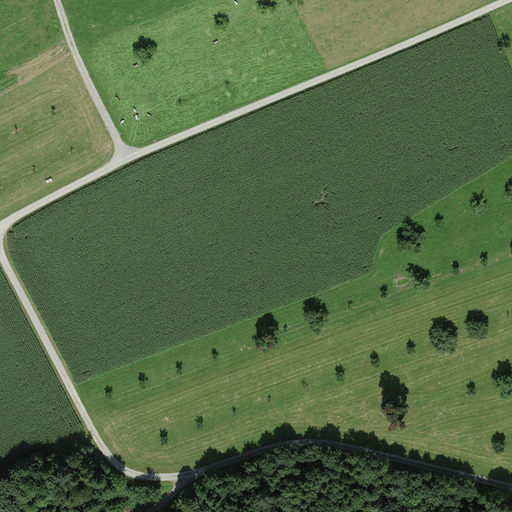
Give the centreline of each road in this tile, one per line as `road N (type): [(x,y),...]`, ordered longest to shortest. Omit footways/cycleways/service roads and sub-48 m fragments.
road 1 (track): [(511,485),(315,440),(182,473),(130,470),(98,436),(0,251)]
road 2 (track): [(0,227),(124,159),(508,0)]
road 3 (track): [(61,0),(124,159)]
